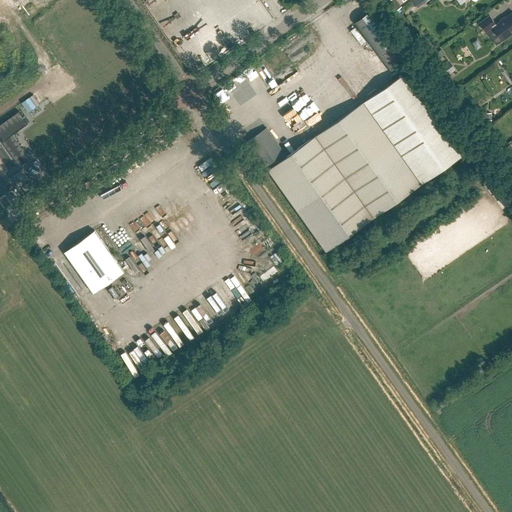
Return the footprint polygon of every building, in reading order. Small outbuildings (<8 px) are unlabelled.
[(151,0),(158,10),(172,0),(151,0)] [(396,11),(402,7),(396,0),(390,0),(388,2),(396,11)] [(407,59),(371,10),(353,23),(389,72),(407,59)] [(503,41),(511,34),(511,13),(496,25),(489,16),(480,23),(486,32),(493,28),(503,41)] [(434,62),(445,54),(441,49),(431,57),(434,62)] [(300,74),(322,57),(319,53),(297,69),(300,74)] [(445,77),(455,70),(449,61),(439,69),(445,77)] [(268,169),(326,251),(467,150),(409,68),(286,156),(266,128),(246,142),(266,170),(268,169)] [(305,78),(287,91),(290,95),(307,82),(305,78)] [(18,103),(25,112),(37,103),(30,94),(18,103)] [(29,159),(12,135),(28,124),(19,112),(0,124),(0,136),(3,141),(2,142),(20,166),(29,159)] [(73,160),(72,159),(70,155),(61,161),(64,165),(65,166),(73,160)] [(29,179),(22,169),(9,179),(12,183),(19,179),(22,184),(29,179)] [(0,178),(0,192),(2,195),(9,190),(0,178)] [(14,201),(16,201),(15,199),(9,191),(5,193),(12,203),(14,201)] [(94,230),(64,252),(94,293),(124,272),(94,230)] [(133,242),(141,254),(150,247),(142,236),(133,242)] [(131,249),(126,251),(138,272),(148,266),(140,252),(135,255),(131,249)] [(127,303),(134,313),(152,299),(144,290),(127,303)] [(243,290),(233,297),(240,307),(250,300),(243,290)] [(185,307),(179,311),(193,335),(198,332),(185,307)] [(165,320),(160,324),(165,333),(171,329),(165,320)]
